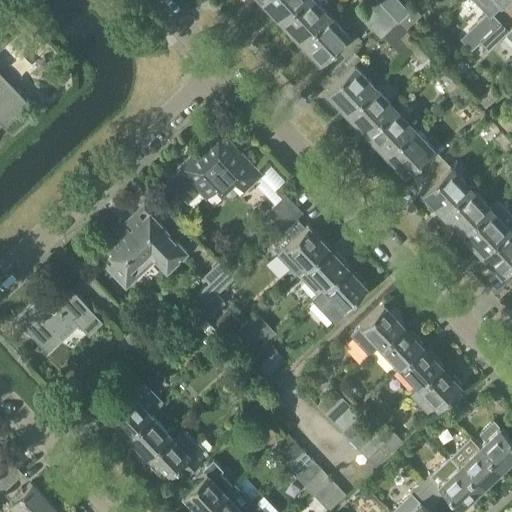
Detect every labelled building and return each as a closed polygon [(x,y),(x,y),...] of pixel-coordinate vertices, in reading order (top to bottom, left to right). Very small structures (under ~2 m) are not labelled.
[(301,0),(260,0),(280,20),(301,0)] [(316,0),(301,0),(280,20),(300,41),(329,13),(316,0)] [(371,29),(389,13),(381,4),(363,21),(371,29)] [(401,18),(407,25),(419,13),(412,7),(401,18)] [(479,41),(499,21),(488,9),(459,37),(470,49),(479,41)] [(329,13),(300,41),(320,61),(335,47),(344,56),(361,39),(353,31),(349,34),(329,13)] [(389,13),(371,29),(379,37),(396,21),(389,13)] [(499,21),(479,41),(487,49),(507,29),(499,21)] [(0,45),(1,47),(8,40),(0,31),(0,45)] [(410,49),(417,43),(406,31),(398,37),(410,49)] [(417,43),(410,49),(422,62),(429,55),(417,43)] [(344,111),(373,84),(353,63),(324,90),(344,111)] [(0,126),(28,100),(0,71),(0,126)] [(449,91),(457,85),(445,72),(437,78),(449,91)] [(373,84),(344,111),(365,133),(394,105),(373,84)] [(457,85),(449,91),(462,104),(469,98),(457,85)] [(489,88),(477,99),(485,107),(497,95),(489,88)] [(413,126),(394,105),(365,133),(384,153),(413,126)] [(179,168),(167,179),(187,201),(200,189),(205,195),(214,187),(220,193),(234,180),(243,189),(254,179),(275,202),(266,211),(283,229),(298,215),(282,197),(260,174),(244,157),(245,155),(218,126),(205,138),(198,144),(201,147),(179,168)] [(433,146),(413,126),(384,153),(404,174),(407,171),(415,179),(440,156),(432,147),(433,146)] [(501,131),(494,138),(506,150),(511,144),(511,142),(501,131)] [(449,164),(440,156),(415,179),(424,188),(421,191),(441,212),(469,185),(449,164)] [(490,206),(469,185),(441,212),(461,233),(490,206)] [(511,215),(497,199),(490,206),(461,233),(481,254),(511,224),(511,215)] [(186,250),(143,204),(133,213),(136,215),(96,252),(125,284),(146,265),(147,258),(153,258),(165,270),(186,250)] [(296,273),(326,244),(307,223),(276,252),(296,273)] [(511,224),(481,254),(500,275),(511,263),(511,224)] [(345,264),(326,244),(296,273),(315,293),(322,287),(322,286),(345,264)] [(215,293),(234,275),(219,259),(203,275),(209,281),(194,295),(203,305),(215,293)] [(364,285),(345,264),(322,286),(322,287),(341,307),(364,285)] [(16,317),(19,321),(19,324),(20,327),(22,330),(25,332),(28,334),(32,334),(47,350),(61,337),(57,333),(73,317),(88,333),(102,319),(59,275),(16,317)] [(203,305),(198,310),(206,318),(224,301),(215,293),(203,305)] [(378,345),(401,323),(382,303),(359,324),(378,345)] [(228,308),(215,321),(227,333),(240,320),(228,308)] [(206,318),(198,310),(181,326),(189,334),(206,318)] [(249,318),(237,329),(250,342),(258,333),(265,340),(268,338),(249,318)] [(420,344),(401,323),(378,345),(397,365),(420,344)] [(159,345),(139,324),(127,336),(147,357),(159,345)] [(420,344),(397,365),(416,385),(439,364),(420,344)] [(439,364),(416,385),(436,406),(459,385),(439,364)] [(150,411),(155,407),(135,386),(107,413),(126,433),(150,411)] [(324,413),(341,396),(334,388),(317,405),(324,413)] [(442,414),(451,423),(471,403),(463,394),(442,414)] [(350,405),(341,396),(324,413),(333,421),(350,405)] [(350,405),(333,421),(341,430),(358,413),(350,405)] [(167,429),(150,411),(126,433),(145,454),(169,431),(169,432),(174,427),(172,425),(167,429)] [(366,422),(358,413),(341,430),(349,439),(366,422)] [(483,439),(477,444),(500,468),(511,456),(511,440),(493,420),(478,433),(483,439)] [(375,431),(366,422),(349,439),(357,448),(375,431)] [(169,431),(145,454),(165,474),(172,467),(181,476),(207,451),(187,430),(184,433),(181,430),(174,437),(169,432),(169,431)] [(278,457),(295,440),(287,431),(270,448),(278,457)] [(383,440),(375,431),(357,448),(366,456),(383,440)] [(500,468),(477,444),(469,435),(448,454),(457,463),(480,487),(500,468)] [(295,440),(278,457),(286,465),(303,449),(295,440)] [(392,449),(383,440),(366,456),(374,465),(392,449)] [(0,491),(22,471),(0,448),(0,491)] [(312,458),(303,449),(286,465),(295,474),(312,458)] [(480,487),(457,463),(449,455),(419,483),(436,501),(445,492),(459,507),(480,487)] [(200,511),(201,511),(225,490),(224,490),(232,483),(220,470),(222,467),(212,457),(201,467),(204,470),(181,492),(200,511)] [(320,466),(312,458),(295,474),(303,483),(320,466)] [(320,466),(303,483),(311,491),(328,475),(320,466)] [(328,475),(311,491),(320,500),(337,484),(328,475)] [(20,511),(40,511),(51,502),(31,481),(10,501),(20,511)] [(436,501),(419,483),(390,511),(391,511),(429,511),(427,509),(436,501)] [(345,493),(337,484),(320,500),(328,509),(345,493)] [(225,490),(201,511),(241,511),(244,510),(225,490)] [(60,511),(51,502),(40,511),(60,511)]
